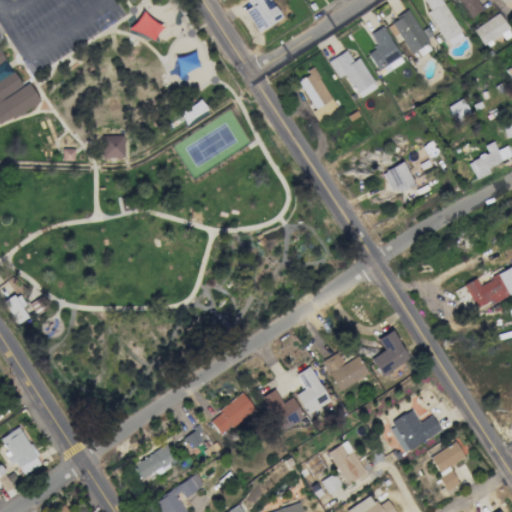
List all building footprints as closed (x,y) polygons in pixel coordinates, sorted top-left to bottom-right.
[(245,0),(249,6),(244,9),(255,31),(281,18),(271,0),(245,0)] [(440,0),(422,0),(429,10),(425,12),(447,47),(463,36),(440,0)] [(457,0),(469,17),(483,8),(478,0),(457,0)] [(384,25),(392,37),(396,33),(410,53),(427,41),(406,10),(384,25)] [(482,45),(508,30),(497,13),(472,28),(482,45)] [(368,34),(376,46),(365,53),(380,75),(403,60),(380,26),(368,34)] [(326,59),(336,78),(344,74),(356,97),(374,88),(358,57),(351,61),(345,50),(326,59)] [(0,53),(5,60),(0,63),(0,77),(11,71),(20,84),(0,98),(0,53)] [(318,120),(336,110),(313,69),(295,79),(318,120)] [(453,122),(469,115),(460,98),(445,105),(453,122)] [(206,111),(198,99),(177,113),(186,125),(206,111)] [(499,123),(507,138),(511,135),(511,126),(508,118),(499,123)] [(121,134),(100,135),(101,157),(122,157),(121,134)] [(506,145),(495,150),(492,141),(482,145),(486,152),(466,160),(474,179),(489,173),(486,166),(510,156),(506,145)] [(60,160),(72,160),(72,148),(60,148),(60,160)] [(381,170),(391,194),(412,185),(402,161),(381,170)] [(511,291),(511,269),(511,267),(477,283),(474,278),(461,284),(462,287),(454,291),(465,313),(511,291)] [(3,303),(16,323),(25,317),(13,297),(3,303)] [(382,349),(368,359),(379,376),(407,358),(389,330),(375,339),(382,349)] [(337,391),(366,374),(355,355),(341,364),(334,352),(319,361),(337,391)] [(302,389),(294,393),(305,414),(328,403),(309,365),(294,373),(302,389)] [(259,396),(278,432),(303,419),(291,396),(280,402),(273,389),(259,396)] [(253,409),(240,393),(207,420),(220,436),(253,409)] [(403,453),(439,431),(430,414),(417,422),(409,409),(385,423),(403,453)] [(22,475),(40,463),(17,426),(0,436),(0,443),(11,461),(13,460),(22,475)] [(204,441),(197,427),(182,434),(188,448),(204,441)] [(345,484),(364,472),(343,440),(324,452),(345,484)] [(426,458),(446,490),(457,483),(447,466),(462,457),(452,441),(426,458)] [(129,461),(139,481),(175,464),(165,444),(129,461)] [(0,482),(5,490),(11,487),(0,467),(0,482)] [(318,480),(326,493),(340,485),(332,472),(318,480)] [(186,511),(178,499),(202,485),(194,474),(145,504),(149,511),(158,511),(159,511),(186,511)] [(392,511),(386,499),(374,505),(368,496),(341,510),(342,511),(392,511)] [(266,511),(300,511),(297,501),(266,511)]
